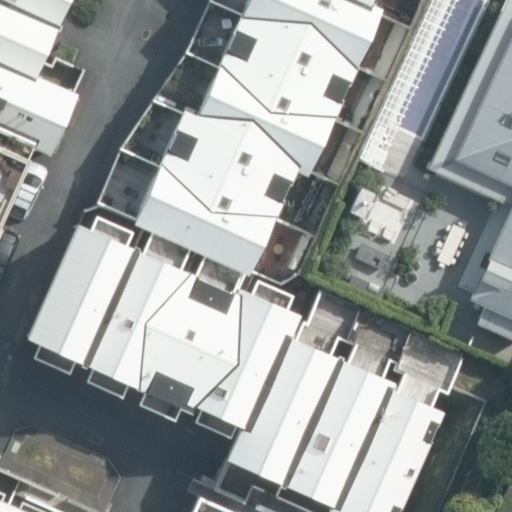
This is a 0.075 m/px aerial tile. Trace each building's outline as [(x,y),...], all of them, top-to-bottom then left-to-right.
[(71,0),(0,0),(0,142),(34,159),(65,96),(32,80),(71,0)] [(380,0),(231,0),(131,209),(252,266),(380,0)] [(511,20),(454,159),(511,183),(511,200),(472,296),(511,312),(511,20)] [(0,199),(18,159),(0,150),(0,199)] [(474,254),(337,196),(305,273),(441,330),(474,254)] [(234,423),(221,454),(357,511),(403,511),(456,387),(64,222),(17,332),(234,423)] [(177,511),(176,511),(175,511),(49,511),(0,490),(0,511),(177,511)]
